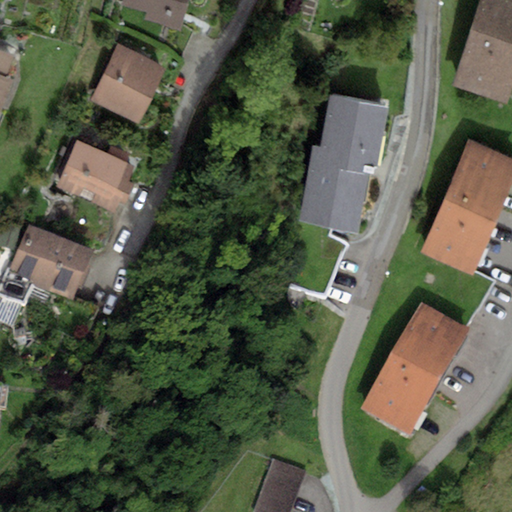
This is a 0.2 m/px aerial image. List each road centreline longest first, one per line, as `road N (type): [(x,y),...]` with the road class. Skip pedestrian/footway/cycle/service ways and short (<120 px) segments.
road 1 (residential): [(426,0),(422,108),(410,171),(333,378),(333,448),(353,511)]
road 2 (residential): [(247,0),(204,69),(111,298)]
